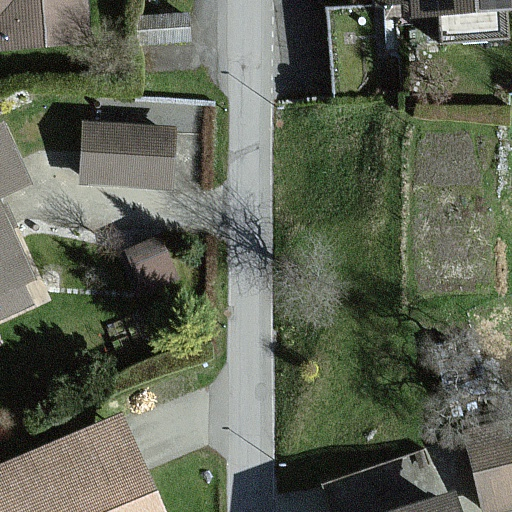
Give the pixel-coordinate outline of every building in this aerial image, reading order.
[(0,0),(0,49),(77,44),(73,0),(0,0)] [(511,7),(511,0),(373,0),(374,5),(401,3),(402,21),(433,19),(435,39),(498,34),(496,12),(511,10),(511,7)] [(2,127),(0,127),(0,318),(29,305),(19,283),(30,278),(0,212),(0,197),(29,184),(2,127)] [(175,131),(83,129),(81,190),(174,192),(175,131)] [(177,283),(159,242),(129,255),(147,296),(177,283)] [(159,511),(120,420),(0,470),(0,511),(159,511)] [(511,511),(511,465),(503,433),(452,448),(470,511),(511,511)]
